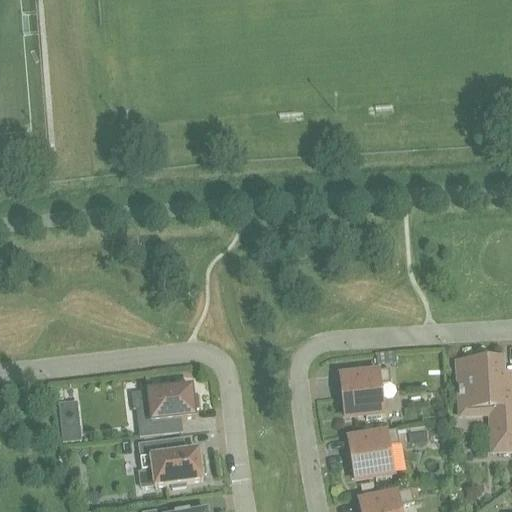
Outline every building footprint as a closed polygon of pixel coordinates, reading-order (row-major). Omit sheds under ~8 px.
[(511,376),(503,377),(503,365),(491,365),(491,361),(479,362),(477,362),(478,364),(457,366),(460,420),(490,418),(492,456),(511,454),(511,376)] [(378,373),(342,377),(340,377),(345,419),(366,417),(366,421),(381,420),(381,415),(383,415),(380,388),(391,386),(389,372),(378,373)] [(150,412),(137,413),(140,440),(164,438),(162,424),(195,421),(194,412),(199,412),(197,397),(193,398),(192,390),(176,391),(176,387),(161,389),(162,393),(148,395),(150,412)] [(446,413),(438,414),(439,424),(447,423),(446,413)] [(81,431),(62,433),(63,447),(82,444),(81,431)] [(386,434),(350,440),(348,440),(355,482),(375,479),(376,483),(391,480),(390,476),(393,476),(388,449),(399,447),(397,433),(386,434)] [(153,473),(155,490),(172,488),(172,492),(186,490),(186,486),(203,484),(202,478),(207,477),(204,459),(200,459),(199,453),(177,456),(175,456),(175,457),(168,458),(168,457),(166,457),(166,458),(164,458),(162,444),(139,448),(142,475),(153,473)] [(360,489),(363,502),(376,499),(373,486),(360,489)] [(359,503),(360,511),(400,511),(399,509),(414,506),(411,492),(359,503)]
